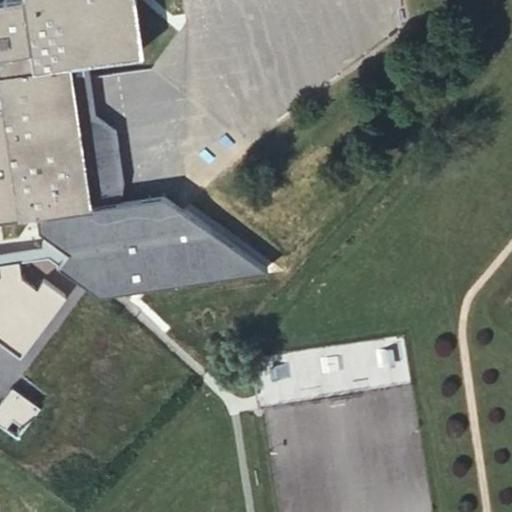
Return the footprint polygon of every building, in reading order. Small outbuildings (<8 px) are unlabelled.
[(46,237),(64,249),(77,251),(112,201),(115,196),(70,163),(66,131),(55,133),(40,122),(36,94),(42,83),(69,80),(67,61),(87,57),(141,50),(132,0),(0,0),(0,217),(26,214),(35,213),(36,218),(36,230),(46,237)] [(112,201),(121,199),(124,181),(117,126),(93,111),(87,57),(67,61),(69,80),(42,83),(36,94),(40,122),(55,133),(66,131),(70,163),(115,196),(112,201)] [(55,260),(98,293),(116,290),(268,266),(163,188),(121,199),(112,201),(77,251),(64,249),(55,260)] [(49,255),(55,260),(64,249),(46,237),(49,255)] [(0,261),(0,339),(20,355),(66,294),(44,278),(37,286),(21,274),(19,259),(0,261)]
